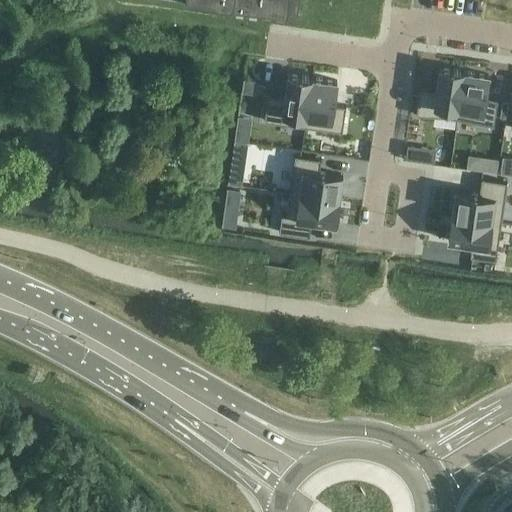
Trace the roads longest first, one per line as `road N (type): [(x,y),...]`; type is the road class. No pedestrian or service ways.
road 1 (unclassified): [(511,333),(422,329),(212,298),(0,238)]
road 2 (primary): [(245,413),(0,286)]
road 3 (primary): [(0,330),(187,431)]
road 4 (primary): [(412,448),(373,432),(302,432),(245,413)]
road 5 (residential): [(377,174),(368,235),(401,241),(411,179)]
road 6 (residential): [(511,39),(401,22),(395,62)]
road 7 (residential): [(267,44),(395,62)]
